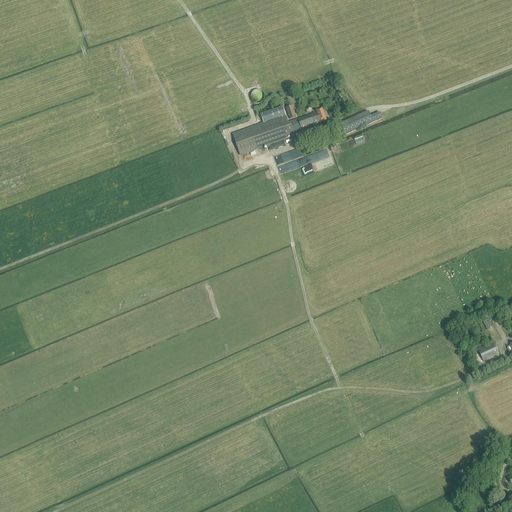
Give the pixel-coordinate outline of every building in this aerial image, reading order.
[(265,96),(265,95),(264,94),(263,93),(263,92),(262,91),(260,91),(259,91),(258,91),(257,91),(256,91),(255,91),(254,92),(253,93),(252,94),(252,95),(251,96),(251,97),(251,99),(251,100),(252,101),(253,102),(253,103),(254,103),(255,104),(256,104),(258,105),(259,105),(260,104),(261,104),(262,104),(263,103),(264,102),(264,101),(265,100),(265,99),(265,97),(265,96)] [(290,120),(297,118),(293,107),(286,109),(290,120)] [(286,117),(283,108),(261,116),(264,125),(259,127),(256,128),(255,127),(232,135),(240,157),(263,149),(263,148),(266,146),(290,138),(289,134),(326,121),(322,109),(316,111),(317,113),(315,113),(315,114),(288,124),(286,117)] [(369,112),(341,125),(345,135),(382,119),(380,113),(371,117),(369,112)] [(313,129),(298,134),(301,142),(316,137),(313,129)] [(356,145),(365,142),(363,136),(354,139),(356,145)] [(311,157),(278,166),(280,173),(313,164),(311,157)] [(493,327),(489,319),(483,322),(487,330),(493,327)] [(483,362),(499,354),(494,342),(478,350),(479,352),(476,353),(477,354),(472,356),(479,370),(485,366),(483,362)]
